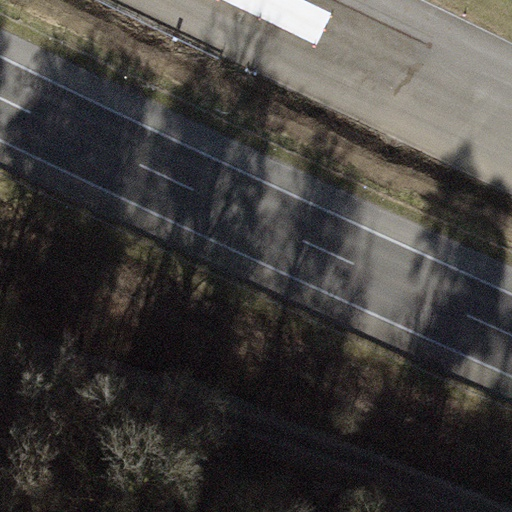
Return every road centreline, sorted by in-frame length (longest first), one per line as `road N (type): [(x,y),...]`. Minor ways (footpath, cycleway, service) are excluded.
road 1 (trunk): [(0,97),(511,339)]
road 2 (track): [(487,511),(0,331)]
